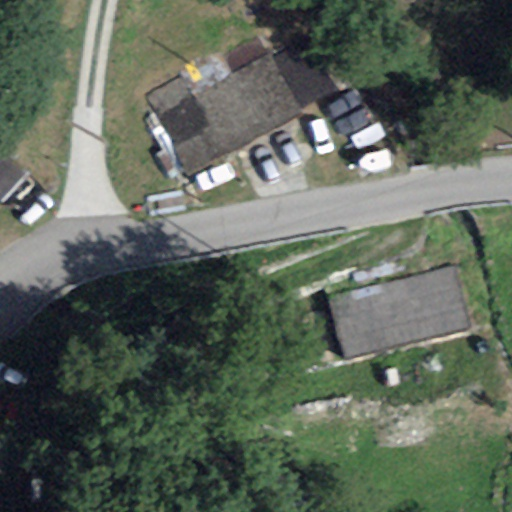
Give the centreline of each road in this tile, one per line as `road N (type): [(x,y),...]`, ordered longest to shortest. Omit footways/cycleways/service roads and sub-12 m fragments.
road 1 (unclassified): [(511,179),(83,248),(23,274),(0,294)]
road 2 (track): [(83,248),(87,105),(104,0)]
